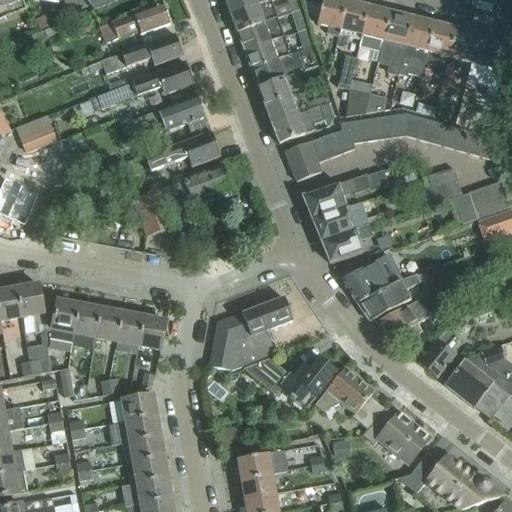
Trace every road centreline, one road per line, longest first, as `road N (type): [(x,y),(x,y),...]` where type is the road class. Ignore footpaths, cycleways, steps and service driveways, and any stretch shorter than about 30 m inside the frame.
road 1 (residential): [(511,464),(348,329),(295,256)]
road 2 (residential): [(295,256),(195,0)]
road 3 (residential): [(199,511),(177,392),(196,288)]
road 4 (residential): [(196,288),(0,250)]
